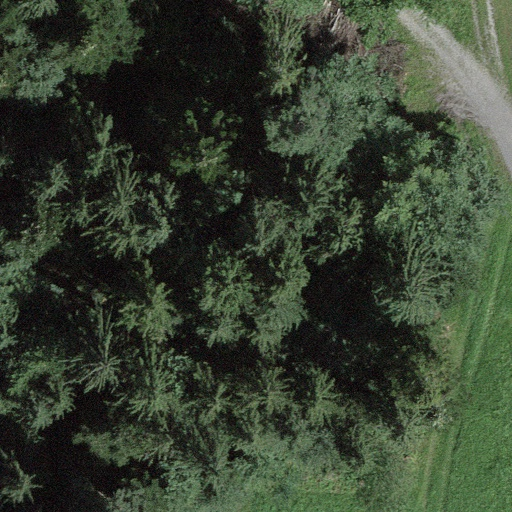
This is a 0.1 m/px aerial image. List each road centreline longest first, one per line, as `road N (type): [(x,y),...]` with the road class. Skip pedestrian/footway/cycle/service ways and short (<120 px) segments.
road 1 (track): [(511,134),(480,86),(378,0)]
road 2 (track): [(511,131),(479,0)]
